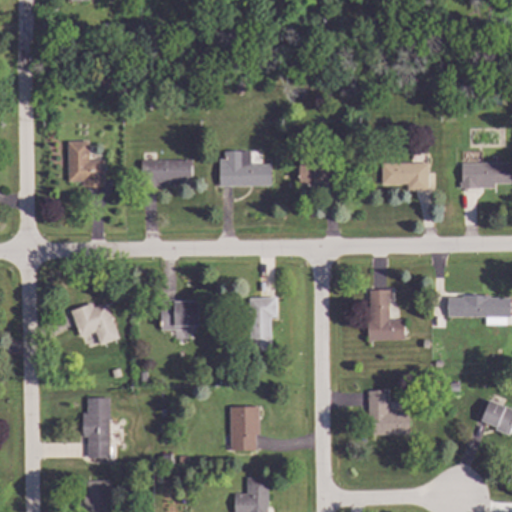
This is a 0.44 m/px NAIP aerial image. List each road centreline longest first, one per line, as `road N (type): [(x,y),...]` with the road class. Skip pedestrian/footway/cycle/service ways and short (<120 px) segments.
road 1 (residential): [(511,249),(0,259)]
road 2 (residential): [(25,0),(27,511)]
road 3 (residential): [(321,251),(321,511)]
road 4 (residential): [(321,503),(451,501)]
